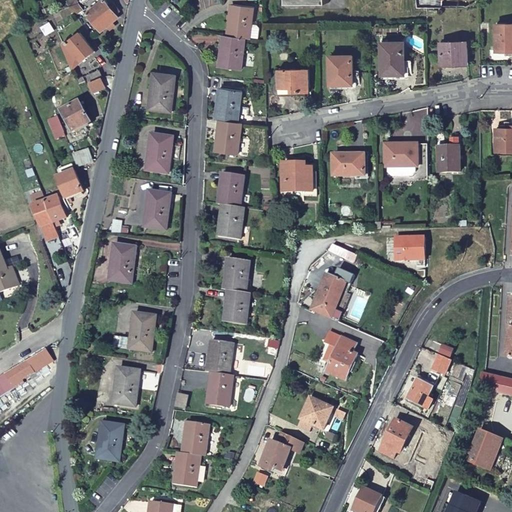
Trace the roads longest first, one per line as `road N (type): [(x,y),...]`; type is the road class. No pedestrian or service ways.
road 1 (residential): [(135,13),(188,55),(196,71),(190,264),(152,449),(104,511)]
road 2 (residential): [(71,511),(61,413),(65,352),(135,13)]
road 3 (residential): [(511,275),(461,286),(438,302),(331,511)]
road 4 (residential): [(511,87),(322,118),(289,131)]
